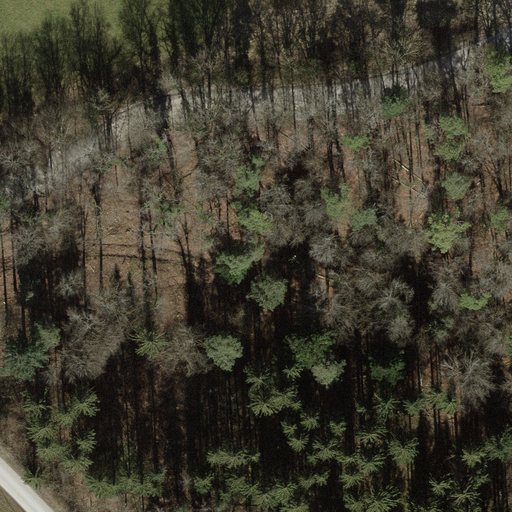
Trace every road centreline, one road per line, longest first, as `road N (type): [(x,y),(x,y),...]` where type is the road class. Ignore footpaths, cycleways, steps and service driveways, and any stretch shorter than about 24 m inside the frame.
road 1 (track): [(511,404),(391,329),(218,263),(117,247),(0,260)]
road 2 (unclassified): [(511,38),(149,96),(0,161)]
